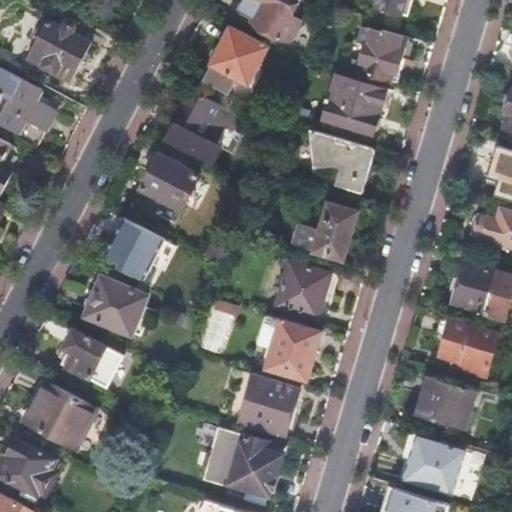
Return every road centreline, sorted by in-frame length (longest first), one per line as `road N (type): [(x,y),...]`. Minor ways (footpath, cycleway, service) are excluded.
road 1 (residential): [(479,0),(326,511)]
road 2 (residential): [(174,0),(0,331)]
